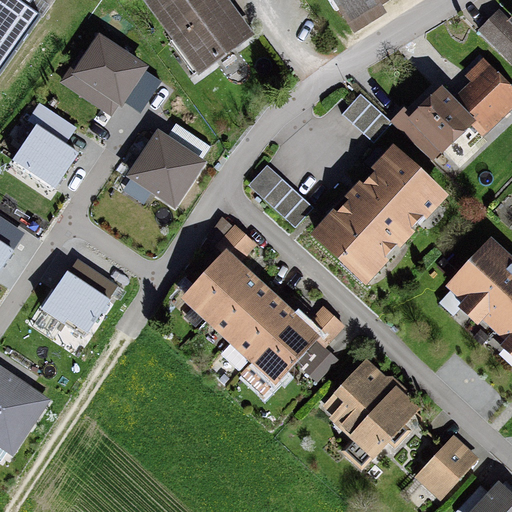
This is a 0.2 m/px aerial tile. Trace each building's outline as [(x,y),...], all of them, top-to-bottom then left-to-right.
[(0,0),(0,79),(41,24),(8,0),(0,0)] [(249,35),(223,0),(148,0),(201,71),(249,35)] [(335,0),(351,24),(387,0),(335,0)] [(489,21),(479,31),(500,51),(510,41),(489,21)] [(87,55),(83,52),(61,85),(111,118),(117,109),(122,112),(148,70),(99,37),(87,55)] [(405,110),(392,123),(431,159),(469,122),(483,137),(511,108),(511,91),(483,62),(469,76),(479,86),(457,108),(442,93),(415,120),(405,110)] [(360,95),(342,115),(374,144),(392,123),(360,95)] [(80,157),(37,127),(11,165),(55,195),(80,157)] [(203,167),(157,136),(127,180),(173,211),(203,167)] [(434,190),(392,153),(317,236),(358,273),(434,190)] [(281,180),(264,200),(296,228),(314,208),(281,180)] [(226,257),(236,267),(255,246),(249,241),(240,232),(234,227),(215,247),(226,257)] [(0,278),(15,257),(0,246),(0,278)] [(511,266),(490,246),(454,286),(511,339),(511,266)] [(296,321),(288,313),(252,281),(245,275),(236,267),(226,257),(187,299),(209,319),(276,380),(314,338),(304,328),(296,321)] [(113,305),(67,274),(37,318),(84,349),(113,305)] [(304,328),(314,338),(325,347),(343,327),(337,321),(329,314),(322,308),(304,328)] [(414,409),(366,367),(341,395),(350,403),(336,419),(373,453),(387,437),(395,444),(407,431),(400,425),(414,409)] [(42,403),(0,376),(0,442),(12,450),(42,403)] [(475,460),(452,440),(426,470),(448,490),(475,460)] [(511,511),(511,500),(500,489),(478,511),(511,511)]
